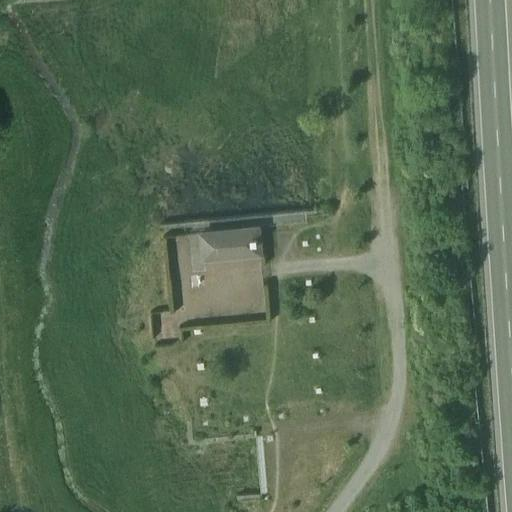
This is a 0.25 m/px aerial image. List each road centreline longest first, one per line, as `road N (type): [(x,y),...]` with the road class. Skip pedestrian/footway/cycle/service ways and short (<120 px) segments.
road 1 (primary): [(492,0),(511,410)]
road 2 (track): [(334,511),(395,407),(397,334),(383,195)]
